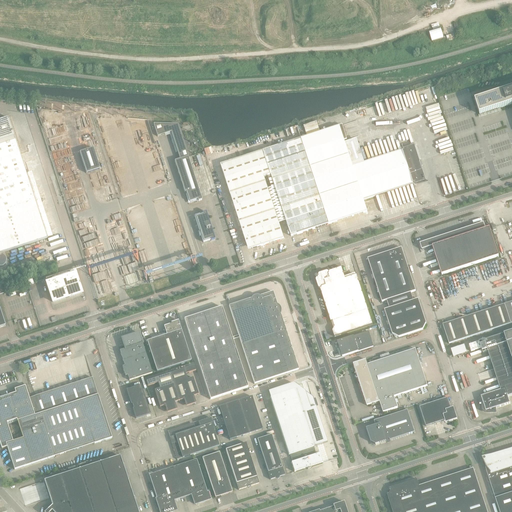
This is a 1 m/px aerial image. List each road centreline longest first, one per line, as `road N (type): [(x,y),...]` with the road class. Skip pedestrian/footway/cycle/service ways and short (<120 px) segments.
road 1 (unclassified): [(128,431),(317,370)]
road 2 (unclassified): [(279,259),(92,320)]
road 3 (unclassified): [(95,329),(282,268)]
road 4 (unclassified): [(350,472),(230,511)]
